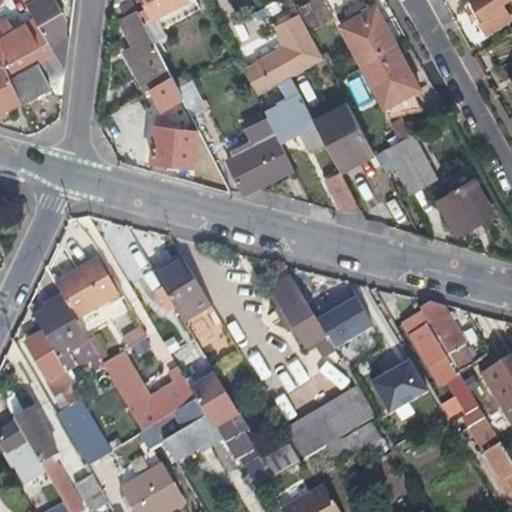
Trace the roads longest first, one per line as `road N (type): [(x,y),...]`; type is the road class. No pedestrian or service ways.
road 1 (residential): [(511,288),(68,173)]
road 2 (residential): [(511,179),(412,0)]
road 3 (residential): [(68,173),(87,0)]
road 4 (residential): [(0,320),(68,173)]
